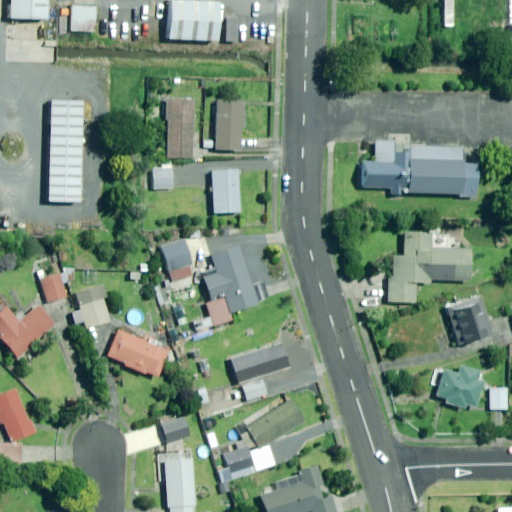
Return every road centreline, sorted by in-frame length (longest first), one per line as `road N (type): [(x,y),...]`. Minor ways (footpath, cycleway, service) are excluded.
road 1 (tertiary): [(305,116),(301,211),(379,468)]
road 2 (residential): [(511,119),(305,116)]
road 3 (residential): [(511,465),(379,468)]
